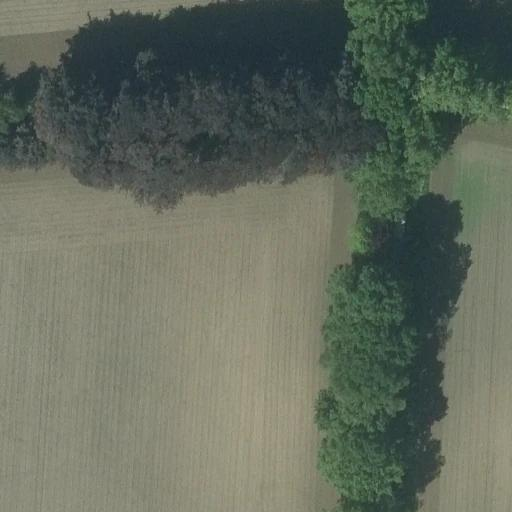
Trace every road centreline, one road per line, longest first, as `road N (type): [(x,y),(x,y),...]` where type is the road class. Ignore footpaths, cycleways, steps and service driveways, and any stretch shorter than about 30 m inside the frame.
road 1 (track): [(404,89),(385,511)]
road 2 (track): [(0,118),(404,89)]
